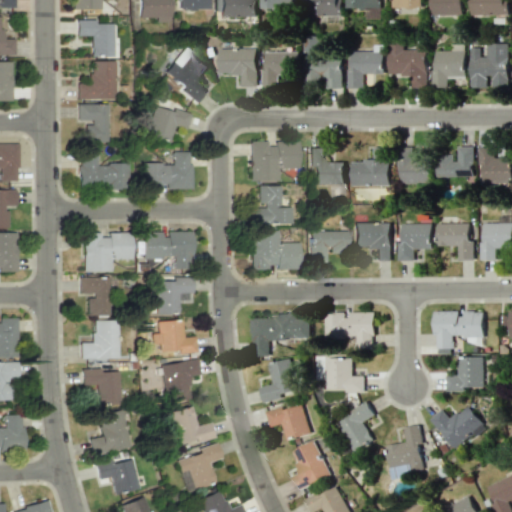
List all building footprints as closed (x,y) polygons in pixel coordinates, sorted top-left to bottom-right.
[(70,0),(71,9),(98,8),(98,0),(70,0)] [(135,0),(136,18),(154,17),(154,22),(168,22),(167,0),(135,0)] [(175,0),(175,10),(208,9),(208,0),(175,0)] [(218,0),(219,17),(256,16),(255,0),(218,0)] [(295,0),(263,0),(263,7),(295,8),(295,0)] [(302,0),(303,16),(341,15),(340,0),(302,0)] [(348,0),(349,8),(381,7),(380,0),(348,0)] [(464,15),(464,0),(430,0),(430,14),(464,15)] [(469,0),(470,14),(506,14),(506,0),(469,0)] [(74,36),(89,36),(89,56),(116,56),(117,22),(74,21),(74,36)] [(12,38),(0,38),(0,54),(12,54),(12,38)] [(428,50),(404,50),(404,43),(389,44),(389,74),(412,74),(412,85),(428,85),(428,50)] [(436,50),(435,69),(432,69),(431,87),(448,87),(448,78),(466,78),(466,44),(453,43),(453,50),(436,50)] [(470,87),(488,87),(488,76),(493,76),(493,85),(508,85),(509,43),(488,43),(488,56),(481,56),(481,47),(471,47),(470,87)] [(207,65),(183,46),(161,74),(196,101),(204,90),(194,82),(207,65)] [(219,47),(219,73),(242,74),(242,86),(257,86),(258,48),(219,47)] [(381,73),(382,51),(352,50),(351,68),(348,68),(347,85),(363,85),(363,73),(381,73)] [(298,74),(298,52),(263,51),(263,88),(278,88),(278,74),(298,74)] [(341,58),(304,59),(305,82),(327,81),(327,88),(342,88),(341,58)] [(0,100),(9,101),(9,61),(0,60),(0,100)] [(113,61),(88,60),(88,85),(75,85),(75,99),(113,99),(113,78),(113,61)] [(82,141),(106,142),(107,104),(75,103),(75,122),(83,122),(82,141)] [(184,128),(188,114),(151,105),(143,136),(167,142),(171,125),(184,128)] [(247,141),(248,181),(276,181),(275,168),(296,168),(296,142),(265,142),(265,141),(247,141)] [(0,180),(15,181),(15,144),(0,143),(0,180)] [(475,146),(457,146),(457,154),(437,154),(437,176),(474,176),(475,146)] [(344,161),(323,162),(323,147),(307,147),(307,166),(312,166),(312,184),(345,184),(344,161)] [(189,188),(189,151),(170,151),(170,163),(138,163),(139,189),(161,189),(161,188),(189,188)] [(511,183),(511,152),(480,151),(479,183),(511,183)] [(95,152),(76,152),(76,186),(126,186),(126,163),(95,163),(95,152)] [(401,183),(430,183),(430,158),(400,158),(401,183)] [(351,160),(352,185),(390,185),(389,159),(351,160)] [(248,223),(291,224),(291,207),(278,207),(278,185),(255,185),(255,207),(248,206),(248,223)] [(0,227),(5,227),(5,206),(13,206),(13,189),(0,189),(0,227)] [(352,223),(353,248),(375,247),(375,261),(390,260),(389,222),(352,223)] [(511,222),(483,223),(484,242),(480,242),(480,260),(496,259),(496,248),(511,248),(511,222)] [(414,260),(414,248),(432,248),(432,223),(401,223),(401,234),(397,234),(397,260),(414,260)] [(457,245),(458,259),(475,259),(474,223),(436,223),(437,246),(457,245)] [(296,242),(276,242),(276,230),(248,231),(249,269),(275,268),(275,269),(297,268),(296,242)] [(170,268),(186,268),(186,256),(189,256),(189,231),(162,231),(162,232),(140,232),(140,258),(170,257),(170,268)] [(326,261),(326,254),(338,253),(338,248),(346,248),(345,231),(307,231),(307,261),(326,261)] [(0,271),(15,271),(14,232),(0,232),(0,271)] [(129,259),(129,234),(97,234),(97,233),(80,233),(81,272),(109,271),(109,259),(129,259)] [(153,313),(176,314),(176,293),(190,293),(190,277),(170,276),(170,281),(153,281),(153,313)] [(84,315),(106,315),(107,277),(76,277),(76,295),(84,296),(84,315)] [(435,311),(435,348),(453,348),(453,336),(484,336),(484,310),(462,311),(461,311),(435,311)] [(374,312),(326,312),(325,337),(356,337),(356,349),(374,349),(374,312)] [(251,316),(252,356),(271,355),(271,340),(310,339),(310,317),(297,318),(297,315),(251,316)] [(0,356),(11,357),(11,343),(14,343),(14,318),(0,317),(0,356)] [(179,319),(154,320),(155,333),(149,333),(149,344),(157,343),(157,352),(193,350),(193,336),(180,337),(179,319)] [(77,359),(115,359),(115,320),(90,320),(90,343),(77,343),(77,359)] [(327,358),(327,388),(346,388),(346,392),(364,392),(364,375),(352,375),(352,357),(327,358)] [(446,391),(464,391),(464,387),(483,387),(482,357),(458,357),(458,375),(445,375),(446,391)] [(263,402),(283,398),(282,393),(299,390),(292,358),(269,362),(273,384),(260,386),(263,402)] [(158,364),(163,401),(188,398),(185,376),(197,374),(195,359),(158,364)] [(0,399),(8,399),(8,378),(15,378),(15,362),(0,362),(0,399)] [(94,404),(117,404),(116,369),(79,370),(79,385),(94,384),(94,404)] [(351,449),(372,438),(363,421),(374,415),(367,401),(350,410),(352,414),(337,422),(351,449)] [(266,411),(270,427),(282,423),(287,440),(311,433),(303,404),(284,409),(283,406),(266,411)] [(442,408),(429,419),(455,449),(484,424),(467,404),(450,418),(442,408)] [(167,411),(175,444),(192,440),(192,442),(211,437),(207,422),(194,425),(188,406),(167,411)] [(89,454),(126,447),(120,409),(94,414),(98,436),(86,438),(89,454)] [(386,445),(391,476),(425,471),(418,425),(403,427),(406,441),(386,445)] [(290,477),(297,491),(331,474),(314,440),(291,451),(301,471),(290,477)] [(173,460),(182,491),(211,482),(205,462),(218,458),(214,443),(195,448),(197,453),(173,460)] [(92,463),(95,479),(107,476),(110,493),(134,489),(128,457),(92,463)] [(511,473),(485,485),(496,511),(511,511),(511,507),(509,500),(511,498),(511,473)] [(302,499),(308,511),(313,511),(324,507),(325,511),(349,511),(337,484),(302,499)] [(195,499),(200,511),(240,511),(237,504),(225,509),(216,489),(195,499)] [(146,511),(141,496),(116,504),(119,511),(146,511)] [(443,509),(444,511),(484,511),(483,510),(479,511),(477,511),(470,496),(443,509)] [(48,511),(45,500),(9,509),(9,511),(48,511)]
